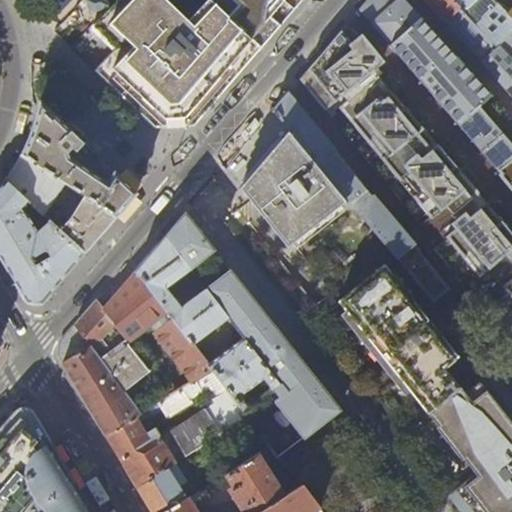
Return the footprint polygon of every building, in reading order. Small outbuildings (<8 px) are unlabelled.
[(109,0),(87,0),(93,14),(112,6),(109,0)] [(231,0),(221,0),(194,28),(165,0),(118,0),(92,27),(116,49),(95,71),(154,128),(194,126),(207,111),(243,69),(261,48),(228,19),(239,6),(231,0)] [(262,3),(264,0),(231,0),(239,6),(228,19),(261,48),(267,41),(281,25),(275,20),(278,17),(262,3)] [(292,0),(264,0),(262,3),(278,17),(292,0)] [(291,13),(301,1),(300,0),(292,0),(278,17),(283,22),(291,13)] [(391,46),(421,19),(414,12),(403,0),(367,0),(368,0),(360,10),(391,46)] [(424,0),(448,26),(462,12),(450,0),(424,0)] [(450,0),(462,12),(495,47),(511,30),(511,19),(505,13),(492,0),(450,0)] [(479,61),(480,61),(495,47),(462,12),(448,26),(447,26),(464,45),(479,61)] [(283,22),(278,17),(275,20),(281,25),(283,22)] [(422,18),(421,19),(391,46),(408,66),(481,150),(497,136),(473,108),(491,94),(478,80),(422,18)] [(333,41),(365,79),(382,64),(347,24),(333,41)] [(511,30),(495,47),(480,61),(479,61),(494,77),(511,97),(511,30)] [(333,41),(299,80),(325,110),(334,102),(365,79),(333,41)] [(365,79),(334,102),(338,107),(369,84),(365,79)] [(369,84),(338,107),(413,198),(431,219),(446,206),(452,214),(478,193),(396,97),(387,105),(369,84)] [(318,164),(336,151),(328,141),(288,93),(280,102),(273,110),(290,130),(318,164)] [(511,143),(478,105),(491,94),(473,108),(497,136),(511,152),(511,155),(497,168),(500,171),(497,174),(507,186),(509,184),(511,187),(511,143)] [(28,140),(22,154),(116,217),(122,210),(137,193),(101,160),(91,173),(66,157),(72,148),(75,151),(83,143),(39,102),(34,124),(31,132),(28,140)] [(240,187),(287,246),(344,199),(288,132),(240,187)] [(511,155),(511,152),(497,136),(481,150),(491,162),(497,168),(511,155)] [(341,157),(336,151),(318,164),(353,207),(372,194),(341,157)] [(9,174),(6,181),(28,201),(50,220),(86,252),(98,238),(116,217),(22,154),(13,168),(9,174)] [(6,181),(0,187),(0,256),(27,302),(42,304),(62,280),(86,252),(50,220),(38,232),(28,216),(29,215),(26,210),(25,211),(23,207),(28,201),(6,181)] [(452,214),(460,224),(486,203),(478,193),(452,214)] [(372,194),(353,207),(395,258),(412,244),(402,231),(372,194)] [(487,270),(511,299),(511,233),(486,203),(460,224),(445,237),(478,277),(487,270)] [(202,236),(184,214),(173,227),(165,237),(190,270),(215,252),(202,236)] [(147,257),(135,270),(192,345),(228,319),(206,290),(181,308),(166,288),(190,270),(165,237),(147,257)] [(412,244),(395,258),(434,305),(451,291),(412,244)] [(441,367),(455,355),(384,265),(337,301),(425,414),(459,388),(441,367)] [(115,294),(103,308),(127,341),(149,325),(154,332),(132,349),(169,396),(212,370),(207,364),(192,345),(135,270),(115,294)] [(261,310),(230,271),(206,290),(228,319),(242,338),(277,383),(294,405),(308,423),(313,430),(340,409),(298,357),(261,310)] [(89,345),(140,414),(145,411),(153,406),(162,401),(169,396),(132,349),(127,342),(127,341),(103,308),(97,300),(84,314),(74,326),(89,345)] [(207,364),(212,370),(242,410),(249,405),(242,395),(262,380),(270,389),(277,383),(242,338),(207,364)] [(84,399),(105,435),(136,417),(140,414),(89,345),(61,362),(84,399)] [(169,396),(162,401),(169,412),(201,393),(207,403),(213,400),(216,405),(204,410),(171,432),(162,442),(154,428),(145,433),(136,417),(105,435),(121,462),(136,488),(182,457),(244,416),(241,411),(242,410),(212,370),(169,396)] [(511,511),(511,423),(478,382),(463,393),(459,388),(425,414),(436,428),(433,430),(458,463),(461,460),(473,476),(447,497),(452,503),(458,511),(511,511)] [(299,430),(285,411),(294,405),(277,383),(270,389),(254,402),(279,435),(267,443),(258,431),(261,429),(257,422),(253,425),(246,415),(244,416),(276,458),(313,430),(308,423),(299,430)] [(0,511),(92,511),(32,410),(30,407),(29,406),(26,405),(23,405),(21,406),(18,408),(0,429),(0,511)] [(153,406),(145,411),(149,417),(156,413),(153,406)] [(256,455),(225,474),(233,487),(229,490),(240,508),(245,506),(248,511),(259,511),(283,498),(256,455)] [(182,457),(136,488),(145,502),(150,511),(164,511),(204,488),(182,457)] [(204,488),(164,511),(197,511),(192,504),(210,490),(207,485),(204,488)] [(300,487),(283,498),(259,511),(306,511),(316,507),(300,487)]
